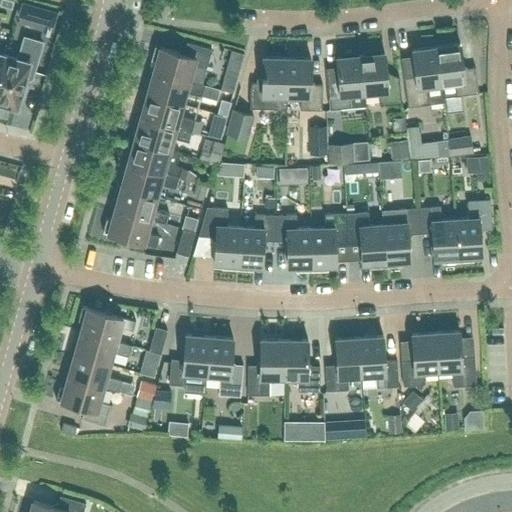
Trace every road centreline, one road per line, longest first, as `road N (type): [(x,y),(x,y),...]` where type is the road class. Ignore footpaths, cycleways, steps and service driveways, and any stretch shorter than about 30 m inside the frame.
road 1 (residential): [(511,287),(250,300),(120,286),(34,264)]
road 2 (residential): [(497,0),(511,287)]
road 3 (residential): [(487,0),(364,15),(238,15)]
road 4 (residential): [(65,157),(106,0)]
road 5 (residential): [(0,393),(34,264)]
